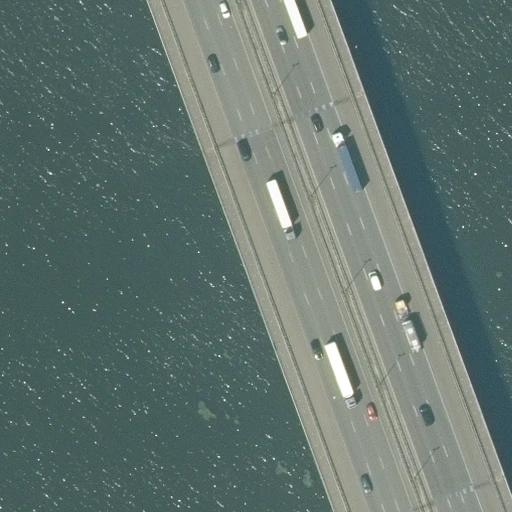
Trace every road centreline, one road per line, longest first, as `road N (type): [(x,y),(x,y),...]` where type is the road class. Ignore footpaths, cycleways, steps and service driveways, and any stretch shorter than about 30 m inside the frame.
road 1 (motorway): [(205,0),(393,511)]
road 2 (motorway): [(460,511),(274,0)]
